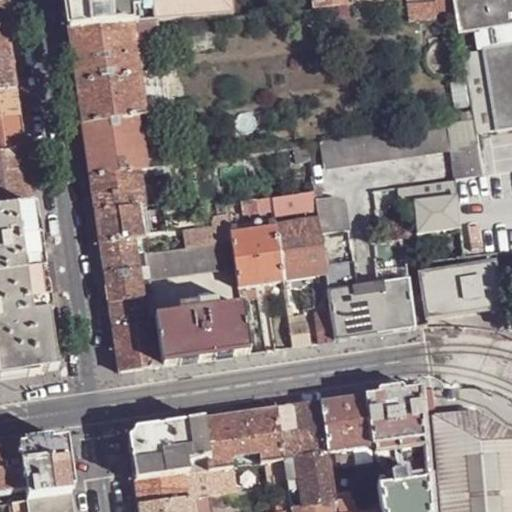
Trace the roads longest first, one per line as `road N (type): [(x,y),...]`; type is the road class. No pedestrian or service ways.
road 1 (residential): [(92,410),(33,0)]
road 2 (residential): [(92,410),(423,361)]
